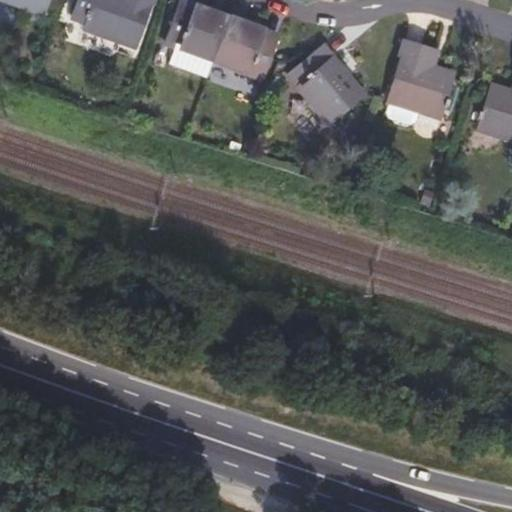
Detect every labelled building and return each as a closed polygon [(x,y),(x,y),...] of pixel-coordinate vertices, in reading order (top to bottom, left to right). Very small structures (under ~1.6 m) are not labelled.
[(70,0),(67,9),(80,14),(79,20),(129,38),(142,0),(70,0)] [(256,68),(269,30),(220,12),(188,0),(169,0),(158,33),(168,37),(206,51),(256,68)] [(393,30),(377,90),(384,92),(412,100),(429,105),(440,62),(426,58),(424,64),(416,62),(422,38),(393,30)] [(206,51),(168,37),(165,45),(175,49),(174,53),(176,57),(200,66),(206,51)] [(281,64),(322,114),(354,88),(314,38),(281,64)] [(477,78),(465,119),(511,133),(511,70),(506,69),(500,90),(492,88),(493,82),(477,78)] [(412,100),(384,92),(380,103),(383,108),(404,114),(409,112),(412,100)]
